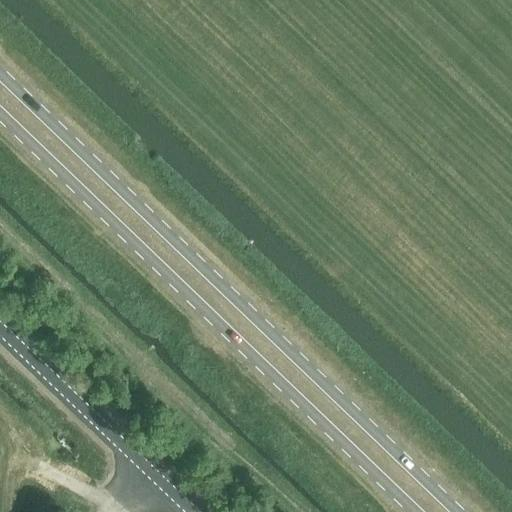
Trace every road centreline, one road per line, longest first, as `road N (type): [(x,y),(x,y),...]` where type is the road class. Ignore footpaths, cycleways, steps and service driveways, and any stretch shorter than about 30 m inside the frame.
road 1 (primary): [(448,511),(0,78)]
road 2 (primary): [(0,114),(414,511)]
road 3 (track): [(0,226),(298,511)]
road 4 (unclassified): [(190,511),(0,331)]
